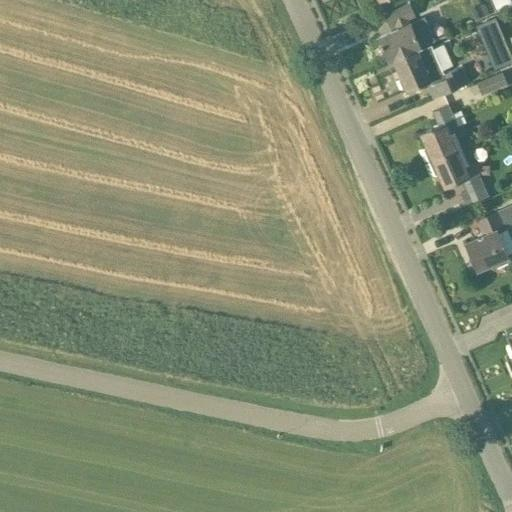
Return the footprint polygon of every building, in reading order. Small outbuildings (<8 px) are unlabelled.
[(511,3),(510,0),(491,0),(497,11),(511,5),(511,3)] [(390,62),(394,60),(417,50),(421,48),(421,47),(434,41),(423,17),(410,23),(409,20),(415,17),(409,3),(384,14),(392,31),(379,37),(390,62)] [(495,18),(477,26),(480,35),(499,27),(495,18)] [(417,50),(394,60),(408,91),(428,81),(435,98),(469,83),(461,65),(443,74),(430,46),(418,51),(417,50)] [(502,72),(476,82),(482,95),(507,84),(508,85),(511,82),(511,66),(502,70),(502,72)] [(432,111),(438,125),(420,133),(433,162),(462,149),(455,133),(460,130),(449,104),(432,111)] [(474,161),(468,163),(462,149),(433,162),(445,188),(462,180),(466,190),(460,192),(465,205),(489,195),(474,161)] [(511,203),(475,219),(482,236),(466,243),(477,271),(509,257),(498,232),(511,226),(511,203)]
